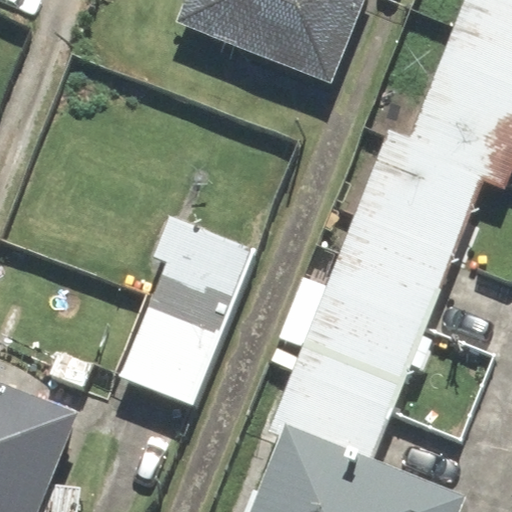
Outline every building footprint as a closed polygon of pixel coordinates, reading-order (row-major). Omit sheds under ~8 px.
[(368,0),(193,0),(179,37),(331,97),(368,0)] [(511,0),(471,0),(445,77),(416,66),(265,474),(271,477),(256,511),(459,511),(462,507),(373,472),(503,122),(511,124),(511,0)] [(256,259),(168,226),(153,267),(168,272),(123,390),(195,418),(256,259)] [(0,511),(38,511),(75,416),(0,388),(0,511)] [(54,492),(47,509),(47,511),(79,511),(82,495),(54,492)]
